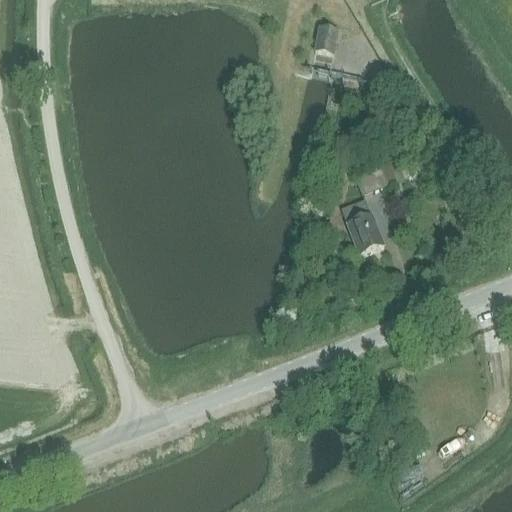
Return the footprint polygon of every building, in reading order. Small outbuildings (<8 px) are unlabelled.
[(332,57),(336,34),(318,30),(314,54),(332,57)] [(349,44),(353,64),(362,63),(359,42),(349,44)] [(415,156),(405,161),(394,165),(380,171),(354,181),(362,201),(388,191),(387,189),(401,183),(403,182),(405,185),(423,177),(415,156)] [(359,260),(383,251),(364,203),(340,213),(359,260)] [(388,454),(401,450),(396,434),(383,437),(388,454)]
